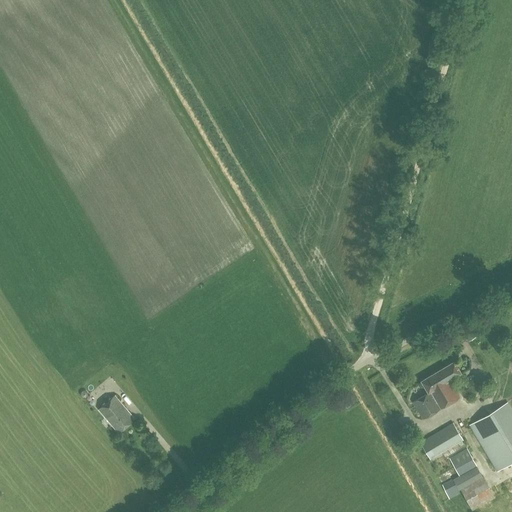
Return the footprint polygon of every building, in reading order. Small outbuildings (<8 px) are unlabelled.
[(463,329),(469,341),(477,336),(471,325),(463,329)] [(428,392),(413,401),(423,419),(460,397),(449,380),(450,380),(461,373),(454,361),(443,367),(421,380),(428,392)] [(98,408),(118,432),(134,418),(115,395),(98,408)] [(343,402),(347,407),(353,402),(349,397),(343,402)] [(470,424),(498,470),(511,462),(511,411),(507,403),(470,424)] [(420,442),(430,459),(463,440),(453,422),(420,442)] [(461,490),(472,510),(495,497),(483,475),(482,476),(477,466),(467,448),(449,458),(455,467),(460,476),(453,480),(453,479),(442,485),(449,498),(460,493),(459,490),(461,490)]
